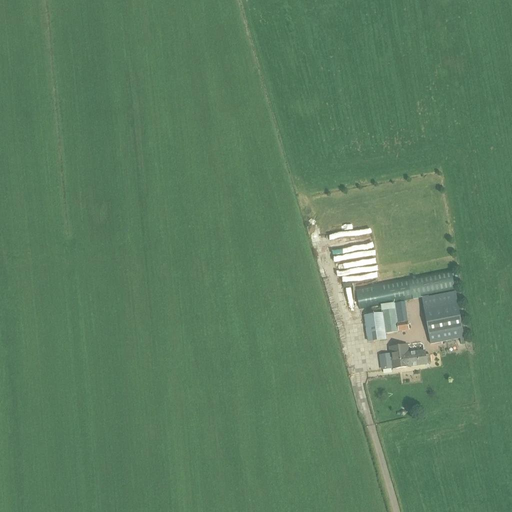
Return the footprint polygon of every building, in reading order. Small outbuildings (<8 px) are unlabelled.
[(451,270),(374,285),(378,306),(455,291),(451,270)] [(456,292),(422,298),(431,345),(460,339),(461,343),(465,342),(456,292)] [(382,314),(365,317),(366,324),(369,341),(386,339),(385,334),(398,332),(409,331),(406,308),(382,312),(382,314)] [(410,368),(407,345),(389,347),(392,370),(408,367),(408,368),(410,368)] [(407,345),(410,368),(428,365),(427,364),(431,364),(430,355),(426,355),(425,351),(409,353),(408,345),(407,345)]
